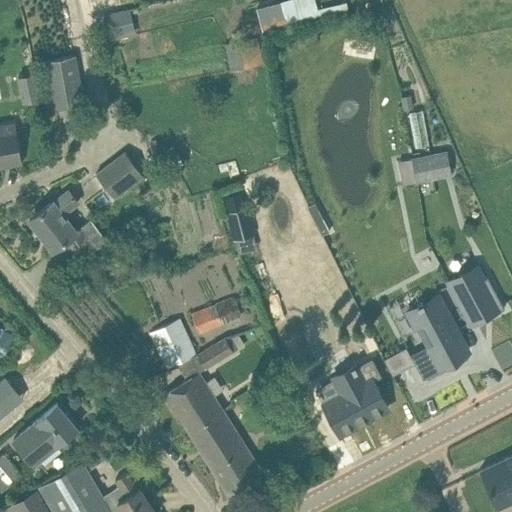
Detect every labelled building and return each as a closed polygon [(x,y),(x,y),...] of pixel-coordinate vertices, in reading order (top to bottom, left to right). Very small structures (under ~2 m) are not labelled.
[(320,0),(267,0),(259,1),(263,28),(323,18),(320,0)] [(116,35),(136,33),(134,6),(113,9),(116,35)] [(257,37),(224,44),(230,71),(264,63),(257,37)] [(76,54),(46,60),(54,108),(85,102),(76,54)] [(299,114),(362,96),(354,68),(291,87),(299,114)] [(23,97),(40,96),(38,71),(21,73),(23,97)] [(411,94),(401,96),(404,109),(414,107),(411,94)] [(422,109),(409,111),(415,147),(428,145),(422,109)] [(0,166),(23,163),(15,121),(0,124),(0,166)] [(125,150),(96,172),(115,197),(144,174),(125,150)] [(448,150),(411,158),(416,182),(453,175),(448,150)] [(53,249),(71,234),(86,253),(106,238),(90,218),(76,230),(65,215),(78,204),(68,191),(53,203),(52,201),(29,218),(53,249)] [(234,209),(225,211),(232,240),(255,233),(252,222),(249,210),(248,207),(247,205),(234,209)] [(322,212),(314,216),(323,234),(331,230),(322,212)] [(121,227),(113,233),(126,251),(134,245),(121,227)] [(477,265),(448,280),(471,323),(488,313),(489,316),(504,307),(487,276),(483,278),(477,265)] [(417,305),(407,311),(415,325),(426,345),(413,352),(410,354),(423,378),(439,370),(437,367),(459,355),(468,350),(437,294),(422,302),(422,301),(420,302),(417,304),(417,305)] [(192,312),(199,332),(243,315),(235,295),(192,312)] [(0,352),(17,329),(0,316),(0,352)] [(197,353),(182,319),(152,333),(168,367),(197,353)] [(198,355),(205,367),(242,344),(234,332),(198,355)] [(344,396),(324,407),(339,437),(388,411),(373,381),(382,377),(374,361),(357,369),(356,367),(335,378),(344,396)] [(164,393),(190,434),(208,424),(214,432),(231,421),(198,370),(164,393)] [(37,460),(78,426),(57,402),(13,439),(23,452),(27,448),(37,460)] [(296,405),(271,417),(281,435),(305,424),(296,405)] [(208,424),(190,434),(229,496),(264,474),(231,421),(214,432),(208,424)] [(0,454),(0,490),(21,473),(3,452),(0,454)] [(511,453),(479,469),(497,507),(511,500),(511,453)] [(111,511),(103,495),(102,496),(82,461),(40,486),(55,511),(111,511)] [(119,485),(103,495),(111,511),(154,511),(139,488),(138,489),(126,471),(115,479),(119,485)] [(11,504),(15,511),(48,511),(36,490),(11,504)]
